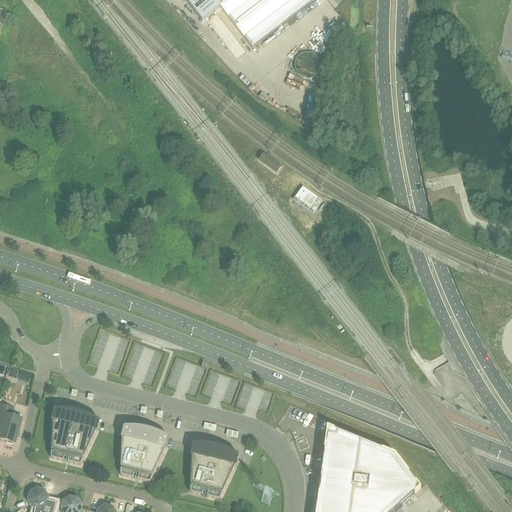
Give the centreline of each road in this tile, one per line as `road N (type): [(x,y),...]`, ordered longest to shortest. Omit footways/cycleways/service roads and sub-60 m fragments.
road 1 (primary): [(511,455),(0,256)]
road 2 (primary): [(384,0),(394,157),(416,251),(466,365),(511,433)]
road 3 (primary): [(104,313),(511,471)]
road 4 (primary): [(511,401),(456,306),(426,227),(403,102),(403,0)]
road 5 (unclassified): [(293,511),(293,473),(273,438),(97,387),(78,377),(64,352)]
road 6 (residential): [(165,511),(158,500),(20,465)]
